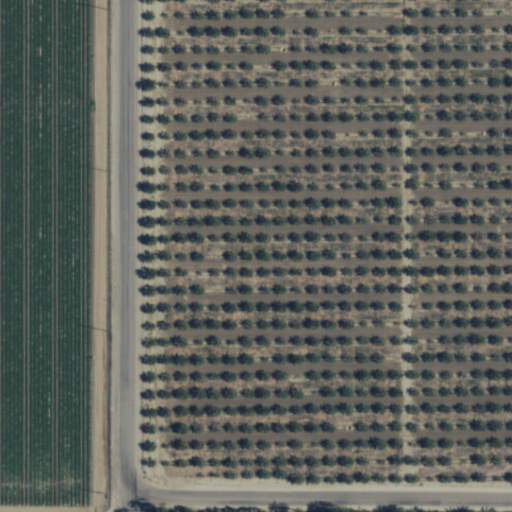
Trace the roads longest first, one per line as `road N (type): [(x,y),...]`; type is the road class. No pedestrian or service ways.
road 1 (residential): [(126,0),(125,511)]
road 2 (residential): [(511,496),(126,496)]
road 3 (track): [(0,508),(126,511)]
